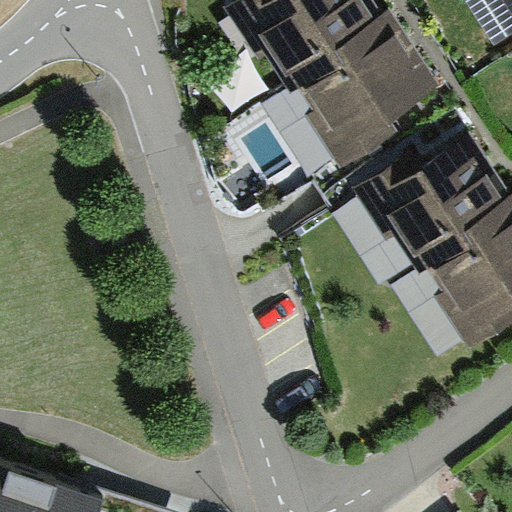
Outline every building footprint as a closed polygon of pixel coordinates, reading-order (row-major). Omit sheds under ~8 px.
[(225,0),(261,52),(268,48),(290,81),(296,77),(343,46),(332,30),(377,1),(376,0),(225,0)] [(296,77),(314,104),(304,110),(338,164),(399,125),(390,111),(441,79),(391,0),(378,0),(377,1),(332,30),(343,46),(296,77)] [(407,145),(353,180),(387,235),(397,229),(419,265),(429,259),(476,228),(467,213),(510,185),(468,122),(414,157),(407,145)] [(476,228),(429,259),(444,281),(434,287),(469,342),(511,314),(511,183),(510,185),(467,213),(476,228)] [(38,464),(0,451),(0,511),(180,511),(181,510),(38,464)]
